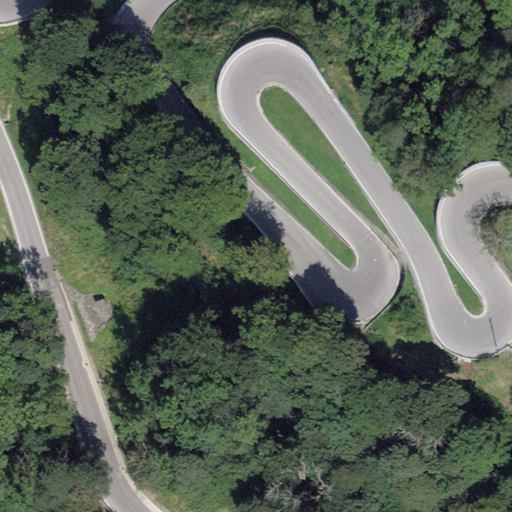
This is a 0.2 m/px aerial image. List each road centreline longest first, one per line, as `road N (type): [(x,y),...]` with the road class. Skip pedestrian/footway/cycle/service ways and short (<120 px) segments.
road 1 (tertiary): [(154,0),(134,28),(139,59),(210,155),(340,291),(369,286),(372,254),(244,112),(240,86),(254,67),(280,63),(300,78),(408,228),(452,321),(470,335),(492,331),(504,306),(459,240),(456,216),(483,187),(511,187)]
road 2 (tertiary): [(133,511),(106,476),(0,152)]
